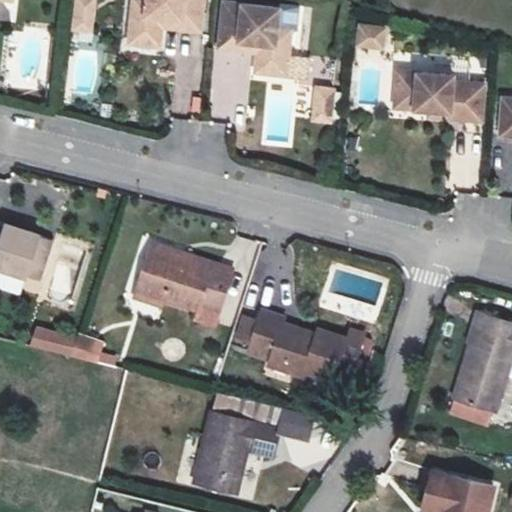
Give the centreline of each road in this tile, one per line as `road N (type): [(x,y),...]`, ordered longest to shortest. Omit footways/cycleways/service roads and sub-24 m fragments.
road 1 (residential): [(436,248),(0,138)]
road 2 (residential): [(316,511),(378,423),(436,248)]
